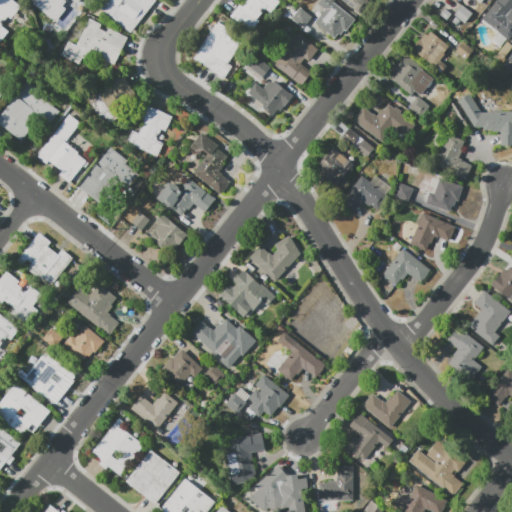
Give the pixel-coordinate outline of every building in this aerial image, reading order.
[(9,34),(0,45),(0,0),(9,0),(21,9),(12,21),(9,18),(1,28),(9,34)] [(34,6),(38,0),(82,0),(78,5),(71,0),(69,0),(62,10),(65,13),(57,24),(34,6)] [(154,0),(157,2),(132,35),(103,12),(112,0),(154,0)] [(276,0),(281,3),(272,15),(266,10),(258,21),(260,23),(253,33),(231,17),(239,7),(243,10),(249,0),(276,0)] [(319,6),(323,0),(327,0),(356,22),(347,34),(345,32),(341,37),(339,36),(335,40),(316,25),(326,12),(319,6)] [(340,0),(371,0),(369,3),(370,4),(361,16),(340,0)] [(500,0),(510,0),(511,1),(511,39),(510,42),(484,21),(500,0)] [(473,16),(465,26),(455,17),(463,7),(473,16)] [(313,19),(304,30),(292,21),(301,10),(313,19)] [(115,67),(101,60),(103,56),(92,51),(88,59),(75,53),(91,21),(102,27),(100,31),(108,34),(110,31),(128,40),(115,67)] [(219,76),(204,66),(210,56),(201,51),(219,23),(231,31),(228,36),(242,46),(228,67),(226,66),(219,76)] [(432,34),(450,48),(444,55),(446,57),(441,63),(448,69),(443,75),(413,51),(421,41),(422,42),(426,36),(429,38),(432,34)] [(312,75),(302,88),(276,67),(288,52),(283,49),(290,39),(295,43),(300,36),(319,51),(310,63),(306,60),(301,66),(312,75)] [(475,52),(467,62),(456,54),(464,44),(475,52)] [(435,80),(421,97),(416,93),(412,97),(390,80),(398,70),(408,58),(425,72),(435,80)] [(271,70),(264,80),(253,71),(261,62),(271,70)] [(119,120),(106,128),(87,97),(98,90),(100,94),(111,87),(109,83),(123,75),(140,103),(127,111),(123,105),(113,112),(119,120)] [(249,95),(257,86),(264,91),(270,84),(277,84),(294,98),(286,109),(285,108),(281,114),(279,112),(273,118),(263,110),(265,108),(249,95)] [(0,124),(0,118),(11,104),(16,107),(20,102),(16,98),(23,88),(54,114),(48,122),(40,115),(29,128),(32,130),(22,143),(0,124)] [(511,147),(502,148),(502,133),(493,134),(493,132),(485,132),(485,129),(475,129),(459,102),(470,96),(482,115),(511,114),(511,147)] [(429,107),(420,118),(410,110),(418,99),(429,107)] [(416,127),(406,139),(394,129),(382,144),(355,122),(364,110),(374,117),(374,116),(378,119),(389,106),(416,127)] [(147,107),(173,119),(167,132),(163,131),(157,142),(164,145),(158,158),(128,144),(133,133),(139,136),(145,123),(141,121),(147,107)] [(70,185),(60,177),(63,173),(50,163),(48,166),(37,158),(70,116),(81,125),(66,144),(80,155),(79,156),(87,163),(70,185)] [(376,151),(368,160),(343,139),(350,130),(376,151)] [(231,184),(222,196),(194,174),(209,156),(204,152),(196,154),(192,150),(203,136),(219,148),(217,150),(228,159),(223,166),(225,167),(220,173),(223,176),(222,177),(231,184)] [(473,169),(466,182),(435,166),(451,137),(465,144),(461,151),(463,153),(459,160),(464,162),(463,163),(473,169)] [(333,150),(354,167),(337,189),(326,180),(327,179),(321,174),(323,172),(319,168),(333,150)] [(81,189),(93,173),(97,177),(104,169),(99,165),(107,155),(139,180),(131,190),(122,183),(113,194),(116,196),(105,209),(81,189)] [(363,178),(390,200),(379,213),(372,207),(371,208),(364,203),(355,215),(342,205),(363,178)] [(216,201),(206,214),(195,205),(190,212),(188,211),(182,218),(172,210),(172,211),(158,200),(170,184),(181,193),(190,181),(216,201)] [(464,189),(459,203),(456,202),(454,208),(452,208),(450,214),(427,206),(430,195),(435,196),(440,181),(464,189)] [(409,204),(395,198),(401,185),(415,191),(409,204)] [(133,225),(133,224),(141,215),(151,223),(142,233),(133,225)] [(163,216),(182,231),(188,237),(180,247),(179,246),(172,256),(151,239),(156,232),(161,226),(157,223),(163,216)] [(456,229),(450,243),(440,239),(439,240),(435,239),(432,246),(430,245),(427,253),(411,246),(419,227),(424,216),(450,227),(456,229)] [(48,249),(59,258),(63,252),(74,260),(53,287),(45,280),(43,283),(28,271),(32,267),(21,258),(39,235),(51,244),(48,249)] [(251,260),(262,249),(269,256),(270,255),(273,258),(279,252),(276,247),(290,238),(301,256),(276,283),(251,260)] [(431,273),(422,284),(413,277),(412,279),(408,276),(404,282),(402,281),(397,288),(384,277),(404,251),(431,273)] [(511,270),(511,297),(509,301),(491,287),(500,276),(500,277),(505,272),(507,273),(510,269),(511,270)] [(0,283),(8,274),(21,284),(18,287),(28,295),(32,289),(42,297),(34,308),(39,313),(28,326),(13,314),(15,311),(5,302),(2,307),(0,305),(0,283)] [(221,297),(231,287),(232,288),(237,283),(238,285),(242,280),(265,301),(273,293),(284,303),(275,313),(264,303),(258,310),(253,306),(252,308),(254,310),(244,319),(221,297)] [(104,290),(117,300),(112,307),(114,308),(109,315),(112,317),(111,318),(120,325),(110,338),(83,317),(104,290)] [(475,306),(485,293),(511,314),(495,334),(500,338),(493,348),(469,328),(482,312),(475,306)] [(315,310),(323,300),(338,312),(337,313),(343,318),(333,331),(334,332),(329,338),(333,341),(332,342),(341,349),(331,361),(295,332),(300,324),(310,332),(323,315),(315,310)] [(0,316),(18,330),(17,332),(20,334),(12,343),(8,340),(0,349),(0,316)] [(192,335),(202,323),(211,330),(212,330),(215,332),(220,327),(222,328),(228,321),(238,331),(240,328),(257,343),(243,358),(242,357),(230,370),(220,362),(223,359),(219,355),(217,357),(192,335)] [(65,347),(72,337),(76,341),(86,328),(105,343),(96,355),(94,353),(90,359),(88,358),(84,362),(65,347)] [(448,342),(459,329),(485,350),(474,363),(483,369),(472,383),(450,365),(456,359),(454,357),(459,351),(448,342)] [(64,340),(56,350),(44,341),(52,331),(64,340)] [(327,367),(317,380),(308,373),(307,373),(304,371),(299,377),(298,376),(292,383),(279,372),(293,354),(279,342),(285,334),(327,367)] [(203,371),(196,380),(192,376),(181,388),(163,370),(173,359),(175,361),(183,352),(203,371)] [(19,376),(22,373),(27,377),(43,357),(47,360),(49,358),(58,365),(60,363),(78,377),(74,382),(76,383),(57,407),(19,376)] [(226,377),(217,387),(206,377),(215,367),(226,377)] [(500,408),(488,399),(509,371),(511,373),(511,397),(510,396),(507,400),(506,399),(500,408)] [(257,388),(265,378),(290,397),(281,409),(279,408),(271,418),(265,413),(260,419),(251,411),(255,405),(250,401),(257,392),(261,395),(263,392),(257,388)] [(0,408),(0,406),(16,386),(51,414),(34,435),(28,431),(23,438),(0,419),(0,410),(1,409),(0,408)] [(364,409),(374,397),(383,404),(383,403),(387,405),(392,399),(393,400),(399,393),(412,404),(391,430),(364,409)] [(133,411),(143,398),(154,407),(159,400),(160,401),(166,395),(179,405),(158,431),(133,411)] [(238,415),(227,406),(236,396),(247,405),(238,415)] [(350,428),(360,415),(386,436),(366,462),(360,458),(358,460),(352,455),(351,457),(345,452),(355,439),(359,441),(362,438),(350,428)] [(120,421),(126,425),(122,430),(145,448),(121,477),(93,455),(120,421)] [(0,429),(22,446),(0,473),(0,429)] [(262,435),(265,452),(250,455),(254,475),(249,476),(250,483),(231,487),(225,458),(232,456),(229,443),(262,435)] [(410,463),(419,453),(436,466),(437,464),(428,457),(439,443),(466,465),(459,474),(456,471),(452,476),(464,486),(454,498),(410,463)] [(127,484),(152,452),(181,475),(156,507),(127,484)] [(339,468),(354,468),(354,503),(320,503),(320,485),(328,485),(328,483),(337,483),(337,479),(339,479),(339,468)] [(294,476),(308,482),(295,511),(292,511),(264,500),(271,483),(287,490),(294,476)] [(163,511),(162,511),(186,481),(214,503),(207,511),(163,511)] [(448,503),(443,511),(431,511),(427,510),(425,511),(404,511),(417,487),(448,503)] [(365,511),(372,503),(385,511),(365,511)]
